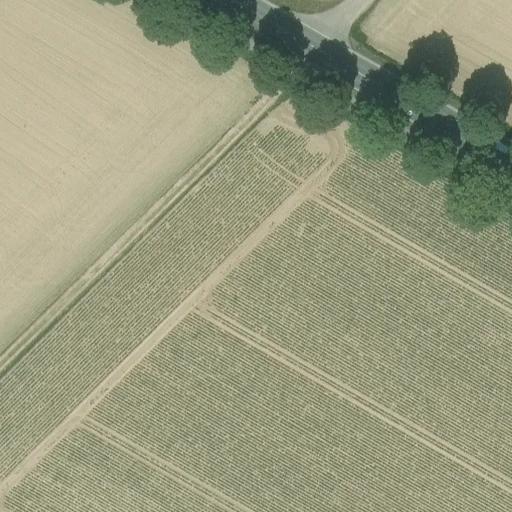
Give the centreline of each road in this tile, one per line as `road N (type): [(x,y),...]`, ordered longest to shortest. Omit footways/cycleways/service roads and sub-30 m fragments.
road 1 (track): [(0,365),(316,52)]
road 2 (primary): [(316,52),(511,165)]
